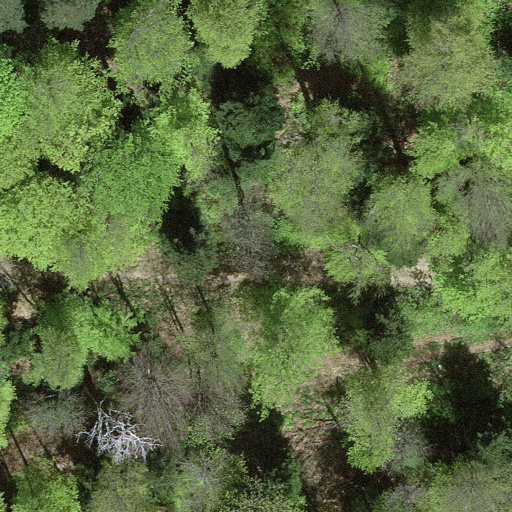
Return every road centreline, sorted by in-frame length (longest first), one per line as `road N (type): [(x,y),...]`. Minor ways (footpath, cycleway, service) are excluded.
road 1 (track): [(511,334),(0,451)]
road 2 (track): [(511,280),(0,262)]
